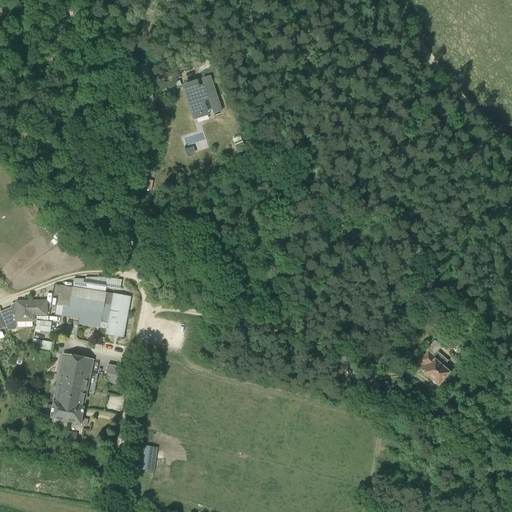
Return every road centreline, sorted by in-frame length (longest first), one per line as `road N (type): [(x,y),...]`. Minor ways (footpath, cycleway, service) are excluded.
road 1 (unclassified): [(144,313),(168,308),(227,319),(331,355),(511,509)]
road 2 (unclassified): [(138,276),(128,210),(148,106),(145,64)]
road 3 (unclassified): [(105,511),(144,313)]
road 4 (track): [(511,145),(462,98),(386,0)]
road 5 (unclassified): [(0,304),(80,274),(138,276)]
